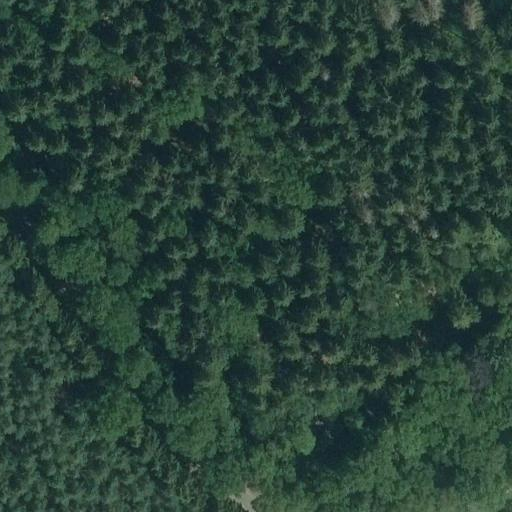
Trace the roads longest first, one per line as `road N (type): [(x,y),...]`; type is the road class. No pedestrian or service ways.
road 1 (unclassified): [(258,511),(178,444),(0,186)]
road 2 (track): [(0,429),(127,376)]
